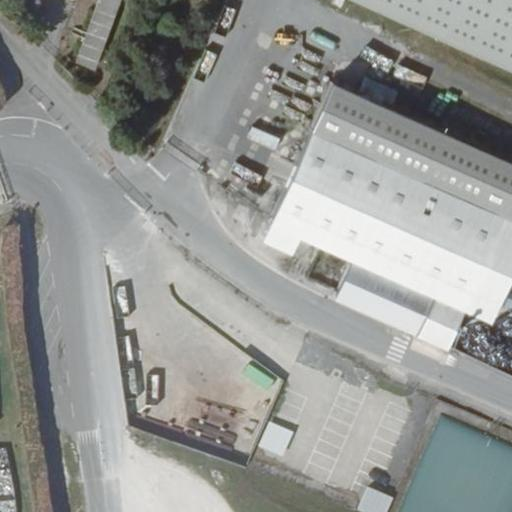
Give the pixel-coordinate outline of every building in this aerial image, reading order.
[(100,0),(84,52),(103,59),(122,0),(100,0)] [(511,0),(376,0),(511,61),(511,0)] [(314,86),(319,72),(279,56),(273,69),(314,86)] [(457,61),(453,74),(483,84),(487,71),(457,61)] [(336,285),(447,334),(505,205),(511,208),(511,149),(468,130),(335,69),(272,208),(324,233),(353,248),(337,283),(336,285)] [(309,269),(337,283),(353,248),(324,233),(309,269)] [(479,468),(507,480),(511,469),(511,464),(486,452),(479,468)] [(407,480),(421,486),(428,469),(415,461),(407,480)] [(439,468),(417,511),(434,511),(453,476),(439,468)] [(461,479),(444,511),(460,511),(474,485),(461,479)] [(364,511),(387,511),(395,496),(367,485),(357,509),(364,511)] [(470,511),(486,511),(495,496),(481,489),(470,511)] [(495,511),(510,511),(511,511),(511,503),(503,498),(495,511)]
